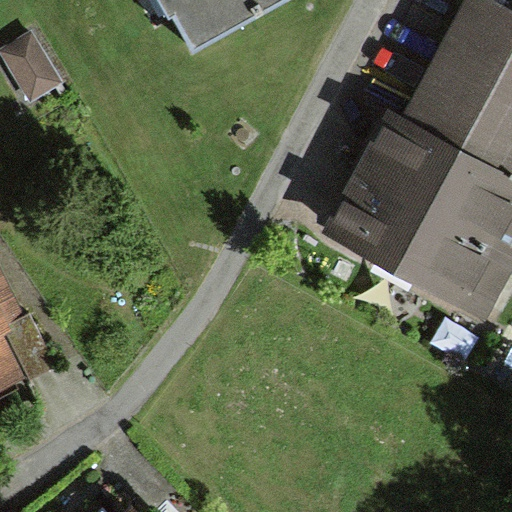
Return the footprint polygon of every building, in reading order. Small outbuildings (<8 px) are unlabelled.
[(171,14),(191,49),(276,0),(152,0),(163,18),(171,14)] [(470,0),(409,119),(511,172),(511,9),(493,0),(470,0)] [(1,49),(32,101),(68,79),(37,27),(1,49)] [(511,267),(511,172),(409,119),(393,111),(331,229),(489,312),(511,267)] [(0,374),(25,362),(31,374),(56,361),(30,309),(24,312),(0,262),(0,374)] [(112,511),(103,502),(91,511),(146,511),(133,497),(117,511),(112,511)]
